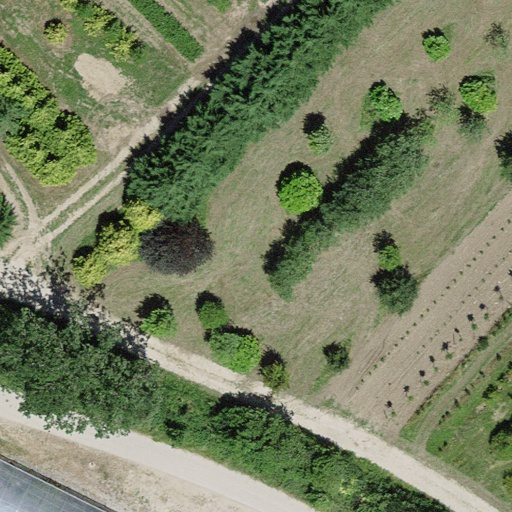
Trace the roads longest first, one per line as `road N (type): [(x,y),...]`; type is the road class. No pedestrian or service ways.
road 1 (track): [(0,278),(295,0)]
road 2 (track): [(0,405),(289,511)]
